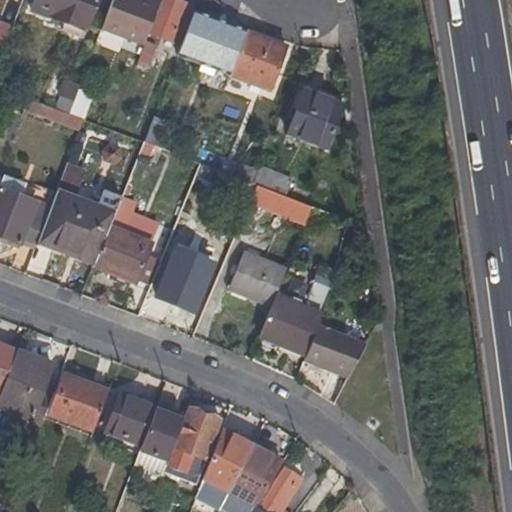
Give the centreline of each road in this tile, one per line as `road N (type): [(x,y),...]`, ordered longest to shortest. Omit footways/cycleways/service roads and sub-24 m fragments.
road 1 (residential): [(395,511),(345,451),(274,403),(0,298)]
road 2 (motorway): [(468,0),(511,340)]
